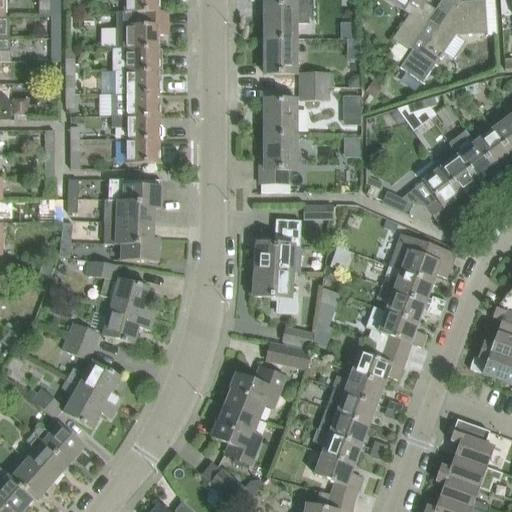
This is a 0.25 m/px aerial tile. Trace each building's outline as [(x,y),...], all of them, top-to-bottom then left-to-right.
[(60,17),(60,0),(52,0),(52,17),(60,17)] [(75,14),(75,0),(65,0),(65,14),(75,14)] [(159,13),(158,0),(124,0),(124,13),(159,13)] [(264,6),(264,40),(296,40),(296,24),(308,24),(308,0),(272,0),(272,6),(264,6)] [(413,49),(400,69),(424,85),(444,57),(442,56),(455,36),(487,35),(485,2),(460,3),(456,0),(454,0),(452,3),(449,8),(441,3),(435,10),(432,15),(410,47),(413,49)] [(410,0),(413,2),(405,12),(409,15),(414,18),(421,7),(425,3),(426,0),(410,0)] [(511,0),(500,0),(501,16),(511,15),(511,0)] [(409,15),(393,39),(397,42),(408,50),(410,47),(432,15),(421,7),(414,18),(409,15)] [(118,50),(159,50),(159,37),(168,37),(168,13),(159,13),(124,13),(118,13),(118,50)] [(61,40),(60,17),(52,17),(53,40),(61,40)] [(61,62),(61,40),(53,40),(53,62),(61,62)] [(296,40),(264,40),(264,75),(296,75),(296,40)] [(0,50),(0,62),(11,63),(11,51),(0,50)] [(75,50),(65,50),(65,73),(75,73),(75,50)] [(159,50),(125,50),(125,73),(159,73),(159,71),(162,70),(162,60),(159,59),(159,50)] [(53,85),(61,85),(61,72),(53,72),(53,85)] [(75,96),(75,73),(65,73),(65,96),(75,96)] [(159,81),(159,73),(117,73),(117,95),(159,95),(159,94),(162,92),(162,83),(159,81)] [(301,74),(301,88),(329,88),(329,74),(301,74)] [(353,76),(348,81),(348,90),(361,90),(361,76),(353,76)] [(372,82),(364,94),(368,97),(374,100),(382,88),(372,82)] [(478,84),(464,88),(467,97),(480,92),(478,84)] [(53,85),(48,86),(48,102),(61,102),(61,85),(53,85)] [(329,103),(329,88),(301,88),(301,102),(329,103)] [(467,97),(464,88),(451,93),(454,101),(467,97)] [(361,91),(348,91),(348,101),(353,105),(361,105),(361,91)] [(112,118),(159,118),(159,95),(117,95),(112,95),(112,118)] [(0,96),(0,121),(11,121),(11,100),(7,97),(0,96)] [(75,96),(65,96),(65,108),(70,108),(75,108),(75,96)] [(14,115),(26,115),(28,115),(28,98),(13,99),(13,115),(14,115)] [(421,102),(423,110),(437,106),(434,98),(421,102)] [(296,101),(264,101),(264,136),(296,136),(296,101)] [(410,115),(423,110),(421,102),(407,107),(410,115)] [(125,128),(125,141),(159,141),(159,139),(162,138),(162,129),(159,127),(159,118),(112,118),(112,128),(125,128)] [(511,121),(510,118),(492,131),(511,157),(511,121)] [(79,129),(70,129),(70,141),(79,141),(79,129)] [(511,173),(511,157),(492,131),(475,144),(496,171),(502,166),(509,176),(511,173)] [(54,132),(45,132),(45,144),(54,144),(54,132)] [(466,132),(449,145),(458,157),(485,194),(496,186),(489,176),(495,172),(497,174),(496,171),(475,144),(466,132)] [(296,171),(296,136),(264,136),(264,171),(260,171),(260,184),(268,184),(288,184),(288,171),(296,171)] [(70,172),(79,172),(79,141),(70,141),(70,172)] [(159,141),(125,141),(125,165),(159,165),(159,141)] [(485,194),(458,157),(440,169),(462,199),(463,199),(461,197),(467,192),(475,202),(485,194)] [(54,167),(45,167),(45,179),(54,179),(54,167)] [(462,199),(440,169),(422,183),(436,201),(426,208),(440,227),(461,212),(454,202),(460,197),(462,199)] [(54,202),(54,179),(45,179),(45,202),(54,202)] [(78,201),(79,182),(69,181),(68,198),(78,198),(78,201)] [(109,202),(117,202),(123,202),(123,209),(154,210),(160,211),(161,188),(159,188),(159,183),(161,183),(161,182),(109,181),(109,202)] [(367,196),(376,200),(380,191),(371,187),(367,196)] [(382,203),(382,205),(408,216),(414,204),(387,192),(382,203)] [(78,198),(68,198),(68,202),(68,214),(78,214),(78,201),(78,198)] [(54,202),(54,224),(63,224),(63,201),(54,202)] [(154,226),(154,210),(123,209),(123,202),(117,202),(109,202),(106,202),(105,224),(154,226)] [(305,208),(305,221),(333,221),(333,208),(305,208)] [(256,244),(255,271),(292,273),(294,248),(300,248),(301,223),(276,221),(274,245),(271,245),(271,242),(269,239),(261,238),(258,241),(258,244),(256,244)] [(153,241),(154,226),(105,224),(104,246),(113,246),(122,245),(122,240),(153,241)] [(61,241),(71,242),(73,225),(62,225),(61,241)] [(401,236),(389,268),(433,284),(436,276),(447,280),(456,256),(434,248),(401,236)] [(121,262),(158,264),(159,241),(153,241),(122,240),(122,245),(121,262)] [(69,259),(71,242),(61,241),(59,258),(69,259)] [(98,306),(153,321),(156,309),(145,306),(150,289),(119,280),(118,282),(114,281),(116,267),(89,263),(86,277),(105,280),(98,306)] [(329,268),(324,280),(330,282),(338,279),(340,273),(331,269),(329,268)] [(387,276),(382,288),(425,304),(433,284),(389,268),(387,276)] [(255,271),(253,298),(270,299),(279,300),(278,316),(297,317),(299,298),(291,297),(291,295),(292,273),(255,271)] [(511,276),(511,290),(496,310),(511,315),(511,276)] [(389,305),(386,313),(418,325),(425,305),(425,304),(382,288),(378,300),(389,305)] [(430,301),(429,306),(443,311),(446,303),(436,300),(430,301)] [(103,338),(134,347),(138,329),(150,332),(153,321),(98,306),(96,314),(108,317),(103,338)] [(440,319),(443,311),(429,306),(427,310),(430,315),(440,319)] [(366,342),(375,346),(407,357),(411,346),(421,350),(426,337),(415,332),(418,325),(386,313),(372,308),(365,328),(370,330),(366,342)] [(497,334),(511,339),(511,315),(496,310),(492,319),(502,323),(497,334)] [(318,312),(316,323),(329,328),(333,318),(318,312)] [(17,323),(9,333),(16,339),(24,329),(17,323)] [(74,325),(68,338),(94,349),(99,335),(74,325)] [(285,330),(282,348),(310,354),(313,336),(285,330)] [(485,330),(480,342),(484,343),(481,351),(511,362),(511,339),(497,334),(485,330)] [(16,339),(9,333),(1,343),(8,349),(16,339)] [(88,363),(94,349),(68,338),(62,352),(88,363)] [(270,346),(267,361),(306,370),(310,354),(270,346)] [(359,353),(352,374),(384,386),(387,378),(398,382),(407,357),(375,346),(371,357),(359,353)] [(497,381),(511,386),(511,362),(481,351),(478,359),(474,358),(469,371),(497,381)] [(74,369),(66,382),(78,389),(117,410),(123,400),(112,394),(121,378),(93,363),(86,376),(74,369)] [(232,390),(225,408),(258,421),(264,406),(273,409),(285,380),(266,372),(261,386),(236,376),(230,389),(232,390)] [(0,386),(5,391),(11,384),(0,373),(0,386)] [(376,406),(384,386),(352,374),(349,382),(338,378),(333,390),(376,406)] [(64,415),(91,431),(100,415),(111,421),(117,410),(78,389),(66,382),(63,389),(74,396),(64,415)] [(369,426),(376,406),(333,390),(329,402),(326,410),(369,426)] [(53,421),(63,409),(42,391),(32,402),(53,421)] [(388,405),(386,410),(400,415),(403,407),(393,404),(388,405)] [(258,421),(225,408),(218,425),(216,425),(211,438),(236,448),(232,459),(250,466),(254,455),(255,455),(261,439),(253,435),(258,421)] [(362,447),(369,426),(326,410),(323,418),(318,430),(362,447)] [(397,423),(400,415),(386,410),(384,415),(388,419),(397,423)] [(452,443),(459,446),(455,457),(487,469),(494,448),(485,445),(489,433),(458,422),(451,438),(450,441),(450,442),(452,443)] [(39,427),(33,435),(68,466),(85,448),(59,425),(50,436),(39,427)] [(362,447),(318,430),(314,443),(325,447),(322,455),(354,467),(362,447)] [(36,451),(27,462),(53,484),(68,466),(33,435),(26,442),(36,451)] [(373,446),(371,450),(385,455),(388,448),(379,444),(373,446)] [(382,463),(385,455),(371,450),(369,455),(373,460),(382,463)] [(335,484),(331,496),(354,503),(362,479),(351,475),(354,467),(322,455),(314,476),(335,484)] [(487,469),(455,457),(450,469),(441,466),(438,474),(479,489),(489,493),(493,481),(499,483),(502,474),(487,469)] [(53,484),(27,462),(12,479),(11,480),(34,500),(33,500),(36,503),(53,484)] [(211,464),(201,476),(211,485),(243,510),(253,497),(263,485),(258,482),(249,483),(244,490),(221,472),(211,464)] [(0,501),(11,511),(22,511),(33,500),(34,500),(11,480),(12,479),(9,477),(8,477),(0,469),(0,501)] [(438,474),(435,483),(444,486),(440,498),(472,510),(475,502),(479,489),(438,474)] [(351,511),(354,503),(331,496),(328,509),(306,505),(304,511),(351,511)] [(426,506),(424,511),(478,511),(475,511),(472,510),(440,498),(435,510),(426,506)] [(11,511),(0,501),(0,511),(11,511)] [(478,503),(475,511),(478,511),(488,511),(490,507),(478,503)]
